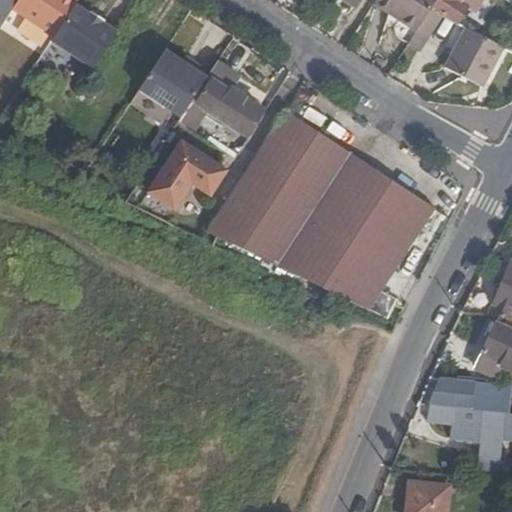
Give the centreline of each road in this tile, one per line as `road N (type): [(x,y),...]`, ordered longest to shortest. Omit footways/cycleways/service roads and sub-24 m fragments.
road 1 (residential): [(501,168),(413,342),(347,511)]
road 2 (residential): [(232,0),(501,168)]
